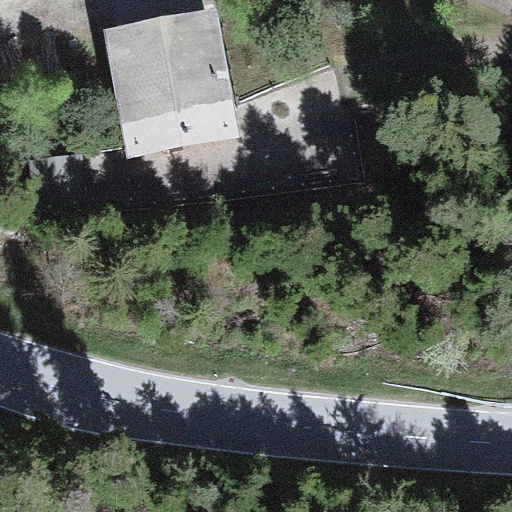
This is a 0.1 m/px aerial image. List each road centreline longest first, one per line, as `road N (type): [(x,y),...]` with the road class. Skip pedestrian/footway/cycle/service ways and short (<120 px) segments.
road 1 (tertiary): [(511,441),(202,417),(0,366)]
road 2 (track): [(511,42),(482,56),(367,77),(306,106),(287,124),(280,150)]
